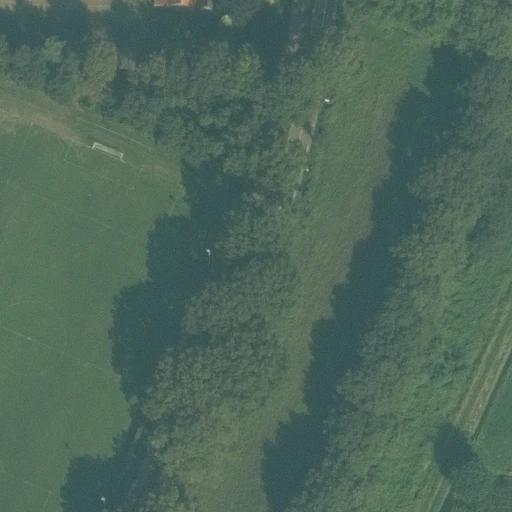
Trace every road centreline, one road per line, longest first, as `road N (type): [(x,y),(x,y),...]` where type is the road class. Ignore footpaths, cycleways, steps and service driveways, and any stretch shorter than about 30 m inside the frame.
road 1 (tertiary): [(156,511),(262,264),(298,153),(326,0)]
road 2 (track): [(422,511),(511,314)]
